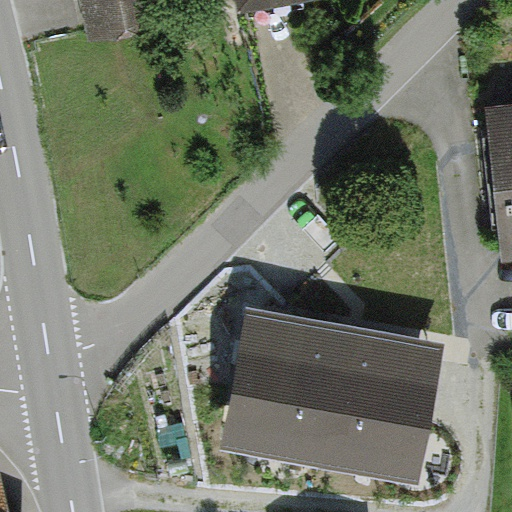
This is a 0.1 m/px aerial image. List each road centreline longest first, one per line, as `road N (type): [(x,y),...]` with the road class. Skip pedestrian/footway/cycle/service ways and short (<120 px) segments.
road 1 (unclassified): [(53,373),(106,339),(465,0)]
road 2 (tertiary): [(0,77),(53,373)]
road 3 (tertiary): [(53,373),(75,511)]
